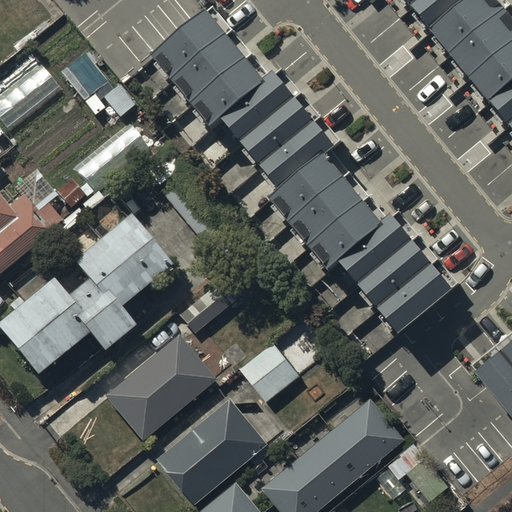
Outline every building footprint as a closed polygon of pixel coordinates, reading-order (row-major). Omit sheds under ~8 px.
[(511,17),(498,0),(407,0),(511,128),(511,17)] [(260,80),(200,8),(148,51),(211,127),(220,119),(277,188),(266,196),(327,270),(338,261),(397,333),(450,290),(390,217),(379,226),(320,155),(333,144),(272,70),(260,80)] [(189,170),(160,194),(224,271),(253,247),(189,170)] [(7,210),(0,201),(0,278),(54,235),(23,197),(7,210)] [(67,303),(51,285),(0,327),(0,339),(36,383),(87,341),(102,358),(134,332),(119,314),(170,272),(129,221),(72,268),(87,287),(67,303)] [(226,276),(180,315),(195,333),(242,294),(226,276)] [(104,400),(141,445),(215,383),(177,338),(104,400)] [(511,339),(474,372),(511,417),(511,339)] [(238,372),(267,406),(300,379),(271,345),(238,372)] [(262,493),(277,511),(321,511),(404,443),(370,402),(262,493)] [(158,465),(196,509),(268,449),(231,405),(158,465)] [(399,483),(407,476),(430,506),(450,490),(415,446),(400,458),(401,460),(389,470),(399,483)] [(203,511),(257,511),(236,486),(203,511)]
